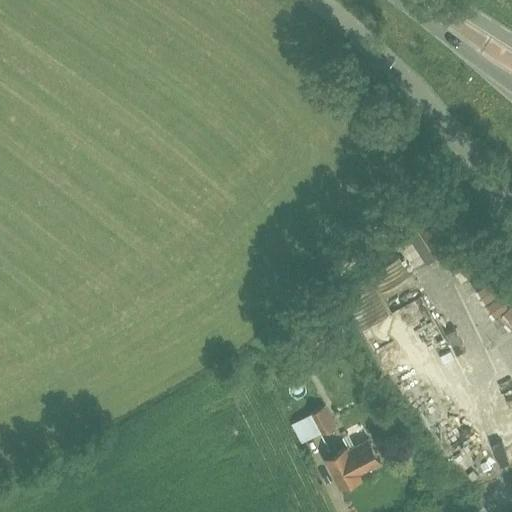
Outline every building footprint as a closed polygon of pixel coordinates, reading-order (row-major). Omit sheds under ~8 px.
[(401,221),(427,262),(448,248),(422,208),(401,221)] [(469,271),(482,266),(473,244),(460,250),(469,271)] [(310,330),(320,345),(347,328),(336,312),(310,330)] [(292,422),(302,441),(320,432),(321,433),(337,424),(326,403),(310,411),(311,412),(292,422)] [(325,457),(340,486),(383,463),(370,437),(350,447),(349,445),(325,457)]
